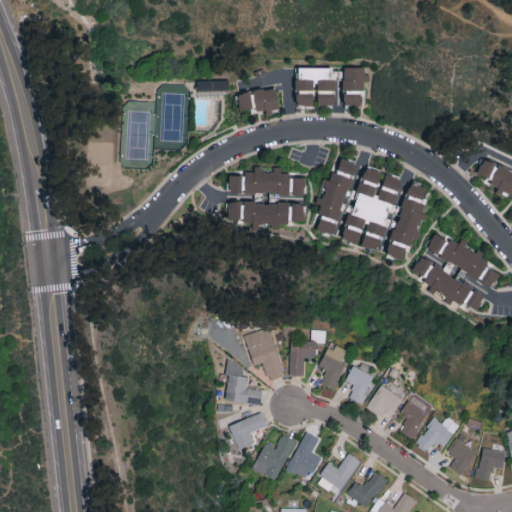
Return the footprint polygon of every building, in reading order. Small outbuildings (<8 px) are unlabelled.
[(344,107),(362,107),(361,80),(367,80),(366,65),(343,66),(344,107)] [(315,104),(336,104),(336,72),(333,72),(333,66),(297,66),(297,104),(315,104)] [(197,80),(197,89),(229,88),(229,79),(197,80)] [(238,91),(240,110),(265,107),(266,112),(279,110),(277,87),(238,91)] [(355,161),(340,157),(337,171),(332,170),(329,179),(324,178),(318,200),(321,201),(318,212),(321,213),(317,229),(338,235),(345,207),(344,207),(355,161)] [(511,188),(511,169),(483,159),(477,175),(499,183),(496,192),(509,197),(511,188)] [(229,200),(228,222),(272,222),(272,229),(278,229),(279,223),(287,223),(289,220),(304,220),(304,202),(293,202),(305,194),(305,176),(290,176),(290,172),(281,172),(281,169),(265,169),(255,165),(253,171),(246,171),(244,174),(229,174),(229,191),(269,192),(269,201),(229,200)] [(386,252),(401,205),(394,203),(402,178),(383,172),(383,171),(365,165),(341,238),(359,244),(359,243),(386,252)] [(392,256),(403,258),(405,244),(415,245),(421,213),(422,213),(427,185),(404,181),(392,256)] [(476,310),(485,293),(450,275),(454,267),(492,286),(500,270),(479,259),(483,252),(460,241),(459,244),(435,231),(427,248),(448,259),(444,267),(420,255),(412,271),(433,282),(429,290),(451,301),(453,298),(476,310)] [(252,365),(264,362),(268,379),(283,375),(271,326),(244,333),(252,365)] [(311,341),(325,341),(326,329),(311,328),(311,341)] [(289,374),(304,375),(305,356),(316,357),(316,340),(290,339),(289,374)] [(319,366),(327,369),(321,383),(333,389),(350,351),(330,341),(319,366)] [(263,389),(246,387),(248,376),(241,375),(243,363),(226,361),(225,373),(228,374),(225,399),(261,404),(263,389)] [(348,397),(361,403),(374,375),(352,365),(345,380),(354,384),(348,397)] [(393,411),(402,398),(381,384),(366,406),(380,416),(386,407),(393,411)] [(399,412),(407,418),(399,429),(411,437),(428,412),(408,398),(399,412)] [(254,442),(250,432),(267,424),(261,411),(229,425),(239,449),(254,442)] [(415,442),(427,450),(435,439),(444,446),(459,424),(446,415),(441,422),(433,416),(415,442)] [(312,451),(319,437),(305,430),(287,469),(304,477),(308,469),(314,472),(321,456),(312,451)] [(265,442),(252,468),(276,479),(296,440),(282,433),(275,447),(265,442)] [(449,465),(462,473),(476,451),(455,437),(446,451),(455,456),(449,465)] [(491,478),(493,466),(503,468),(505,451),(481,447),(477,476),(491,478)] [(361,460),(348,452),(338,467),(329,461),(316,481),(337,495),(361,460)] [(355,481),(347,493),(366,507),(386,478),(375,470),(364,486),(355,481)] [(370,510),(373,511),(407,511),(416,499),(404,491),(394,507),(378,497),(370,510)]
